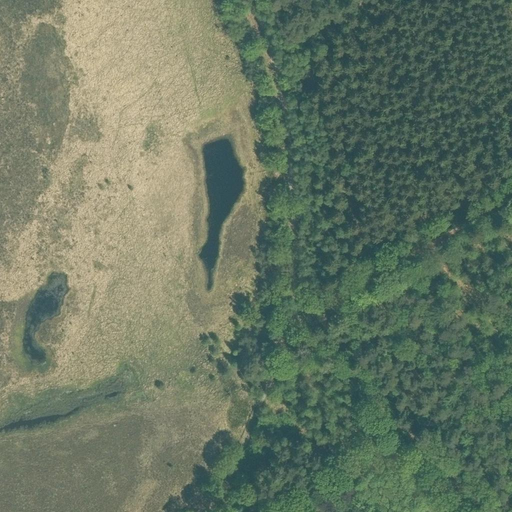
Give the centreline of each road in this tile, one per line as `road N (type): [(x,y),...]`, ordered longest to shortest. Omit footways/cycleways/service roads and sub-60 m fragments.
road 1 (track): [(249,0),(279,85),(299,323),(211,511)]
road 2 (unknown): [(279,0),(303,60),(325,309)]
road 3 (track): [(492,511),(299,323)]
road 4 (track): [(511,196),(299,323)]
